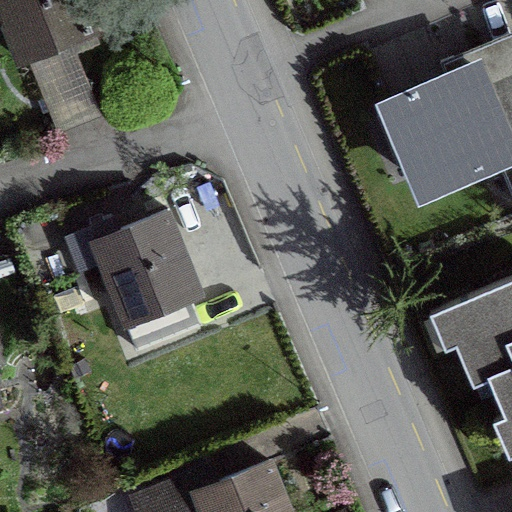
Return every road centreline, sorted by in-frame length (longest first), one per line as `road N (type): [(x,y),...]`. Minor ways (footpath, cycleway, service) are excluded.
road 1 (tertiary): [(249,113),(415,511)]
road 2 (residential): [(249,113),(0,193)]
road 3 (tertiary): [(202,0),(249,113)]
